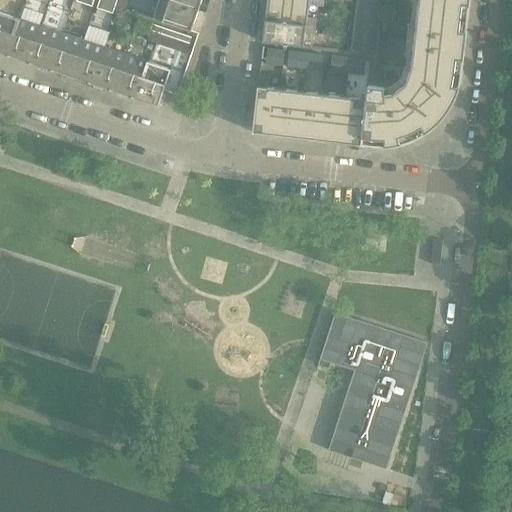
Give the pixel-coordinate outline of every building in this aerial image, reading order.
[(109,0),(100,0),(98,9),(105,12),(109,0)] [(117,0),(109,0),(105,12),(113,14),(117,0)] [(192,32),(199,12),(163,0),(160,0),(154,19),(192,32)] [(202,0),(159,0),(160,0),(163,0),(199,12),(202,0)] [(369,0),(357,0),(356,14),(368,16),(369,0)] [(411,0),(412,1),(414,2),(411,24),(409,24),(406,56),(407,56),(406,67),(405,67),(405,68),(400,80),(390,88),(385,89),(385,88),(368,86),(367,99),(362,138),(364,138),(372,139),(385,140),(385,147),(387,147),(399,145),(401,145),(413,141),(414,140),(425,134),(427,133),(436,125),(439,123),(442,119),(446,115),(448,112),(451,108),(454,101),(457,95),(459,88),(462,75),(462,73),(465,48),(465,46),(470,6),(470,0),(411,0)] [(381,0),(369,0),(368,16),(380,17),(381,0)] [(309,6),(268,1),(266,22),(316,27),(317,19),(307,18),(309,6)] [(0,53),(7,56),(19,20),(0,13),(0,53)] [(368,16),(356,14),(354,32),(366,33),(368,16)] [(380,17),(368,16),(366,33),(378,35),(380,17)] [(40,27),(19,20),(7,56),(28,63),(40,27)] [(316,27),(266,22),(264,43),(304,48),(306,34),(315,35),(316,27)] [(150,31),(171,38),(173,32),(152,25),(150,31)] [(62,34),(40,27),(28,63),(50,71),(62,34)] [(197,40),(173,32),(171,38),(189,44),(188,49),(194,51),(197,40)] [(366,33),(354,32),(352,50),(364,51),(366,33)] [(378,35),(366,33),(364,51),(376,53),(378,35)] [(62,34),(50,71),(72,78),(84,41),(62,34)] [(105,49),(84,41),(72,78),(93,85),(105,49)] [(127,56),(105,49),(93,85),(115,92),(127,56)] [(285,51),(268,49),(266,65),(283,67),(285,51)] [(306,54),(289,52),(288,67),(304,69),(306,54)] [(323,56),(306,54),(304,69),(321,71),(323,56)] [(149,63),(127,56),(115,92),(136,99),(149,63)] [(349,59),(332,57),(330,72),(347,74),(349,59)] [(366,61),(349,59),(347,74),(364,76),(366,61)] [(171,71),(149,63),(136,99),(159,107),(171,71)] [(281,90),(258,87),(254,122),(253,133),(276,136),(281,90)] [(302,92),(281,90),(276,136),(297,138),(302,92)] [(324,94),(302,92),(297,138),(319,141),(324,94)] [(345,97),(324,94),(319,141),(340,143),(345,97)] [(367,99),(345,97),(340,143),(363,146),(364,138),(362,138),(367,99)] [(366,238),(365,248),(379,250),(381,240),(366,238)] [(443,240),(433,239),(431,263),(440,264),(443,240)] [(335,313),(320,360),(331,364),(354,371),(328,451),(331,452),(351,459),(386,470),(427,343),(335,313)]
